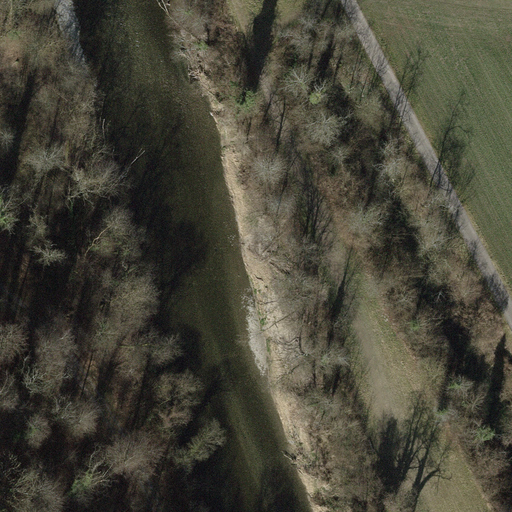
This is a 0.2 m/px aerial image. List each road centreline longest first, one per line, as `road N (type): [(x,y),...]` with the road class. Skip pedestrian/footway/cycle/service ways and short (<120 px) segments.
road 1 (track): [(232,0),(370,353),(417,511)]
road 2 (track): [(511,321),(348,0)]
road 3 (track): [(0,289),(94,384),(158,511)]
